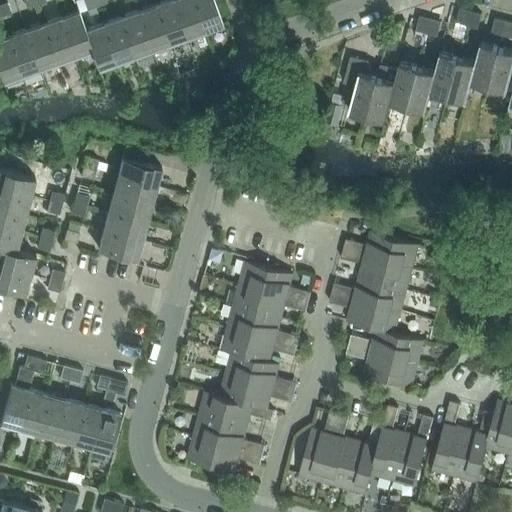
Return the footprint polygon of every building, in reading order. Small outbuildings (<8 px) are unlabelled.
[(83,0),(87,8),(97,5),(94,0),(83,0)] [(173,0),(164,0),(155,3),(169,42),(186,36),(173,0)] [(193,0),(173,0),(186,36),(204,29),(193,0)] [(213,0),(193,0),(204,29),(222,23),(213,0)] [(11,13),(7,2),(7,1),(0,3),(0,13),(1,17),(11,13)] [(155,3),(137,10),(151,48),(169,42),(155,3)] [(456,21),(467,24),(470,10),(460,7),(456,21)] [(78,9),(60,16),(74,54),(91,48),(92,48),(84,28),(85,28),(78,9)] [(137,10),(120,16),(134,55),(151,48),(137,10)] [(470,10),(467,24),(477,27),(481,13),(470,10)] [(427,32),(431,17),(420,14),(416,29),(427,32)] [(60,16),(43,22),(56,61),(74,54),(60,16)] [(120,16),(102,22),(116,61),(134,55),(120,16)] [(491,31),(502,34),(506,19),(495,16),(491,31)] [(441,20),(431,17),(427,32),(437,34),(441,20)] [(511,20),(506,19),(502,34),(511,36),(511,20)] [(43,22),(25,28),(39,67),(56,61),(43,22)] [(92,48),(91,48),(98,67),(116,61),(102,22),(85,28),(84,28),(92,48)] [(25,28),(7,34),(21,73),(39,67),(25,28)] [(385,47),(389,32),(378,29),(374,44),(385,47)] [(389,32),(385,47),(395,49),(400,35),(389,32)] [(7,34),(0,37),(0,70),(3,79),(21,73),(7,34)] [(480,40),(475,59),(476,60),(470,80),(471,80),(488,84),(499,45),(480,40)] [(511,48),(499,45),(488,84),(506,89),(511,68),(511,48)] [(440,50),(435,69),(430,89),(431,90),(448,94),(458,55),(440,50)] [(351,55),(344,81),(355,84),(349,109),(367,114),(378,74),(377,74),(371,73),(371,71),(369,60),(351,55)] [(466,99),(471,80),(470,80),(476,60),(475,59),(458,55),(448,94),(466,99)] [(390,99),(407,104),(418,65),(399,60),(397,67),(394,79),(395,79),(390,99)] [(385,119),(390,99),(395,79),(394,79),(397,67),(380,62),(377,74),(378,74),(367,114),(385,119)] [(426,109),(431,90),(430,89),(435,69),(418,65),(407,104),(426,109)] [(192,77),(183,80),(186,89),(195,86),(192,77)] [(329,101),(324,121),(338,124),(343,104),(329,101)] [(125,144),(122,156),(145,162),(149,150),(125,144)] [(98,158),(86,155),(83,165),(96,168),(98,160),(98,158)] [(145,162),(122,156),(117,174),(156,184),(161,166),(145,162)] [(98,160),(96,168),(105,170),(107,163),(98,160)] [(80,175),(93,178),(96,168),(83,165),(80,175)] [(0,167),(0,187),(30,195),(35,177),(0,167)] [(156,184),(117,174),(112,192),(151,202),(156,184)] [(30,195),(0,187),(0,206),(25,213),(30,195)] [(64,193),(52,190),(49,200),(62,203),(64,193)] [(89,195),(76,191),(73,201),(86,204),(89,195)] [(112,192),(107,210),(147,221),(151,202),(112,192)] [(62,203),(49,200),(46,210),(59,213),(62,203)] [(71,211),(83,214),(86,204),(73,201),(71,211)] [(25,213),(0,206),(0,225),(21,231),(25,213)] [(107,210),(102,228),(142,239),(147,221),(107,210)] [(21,231),(0,225),(0,245),(16,249),(21,231)] [(42,227),(39,237),(52,240),(55,230),(42,227)] [(64,238),(76,241),(79,231),(66,228),(64,238)] [(142,239),(102,228),(97,247),(137,257),(142,239)] [(346,237),(343,246),(412,265),(419,242),(371,230),(367,243),(346,237)] [(52,240),(39,237),(37,246),(49,250),(52,240)] [(0,264),(30,273),(35,254),(16,249),(0,245),(0,264)] [(412,265),(343,246),(341,256),(362,262),(359,274),(407,287),(412,265)] [(310,292),(309,292),(289,286),(293,273),(245,259),(238,283),(308,301),(310,292)] [(30,273),(0,264),(0,284),(26,291),(30,273)] [(65,271),(64,271),(52,268),(49,278),(62,281),(65,271)] [(303,274),(301,283),(309,285),(312,276),(303,274)] [(334,281),(332,290),(401,309),(407,287),(359,274),(355,287),(334,281)] [(47,287),(59,291),(62,281),(49,278),(47,287)] [(308,301),(238,283),(233,305),(280,318),(284,305),(305,311),(308,301)] [(350,306),(347,319),(376,326),(395,331),(395,330),(401,309),(332,290),(329,300),(350,306)] [(280,318),(233,305),(227,326),(296,344),(298,336),(277,330),(280,318)] [(296,344),(227,326),(221,348),(231,351),(269,361),(272,350),(293,355),(296,344)] [(418,361),(424,338),(395,330),(395,331),(376,326),(372,338),(351,332),(348,342),(418,361)] [(418,361),(348,342),(346,351),(367,357),(364,370),(412,383),(418,361)] [(297,383),(296,382),(275,377),(278,364),(269,362),(269,361),(231,351),(225,374),(294,392),(297,383)] [(33,369),(36,357),(27,354),(23,367),(33,369)] [(36,357),(33,369),(43,372),(46,359),(36,357)] [(69,379),(72,366),(63,364),(59,376),(69,379)] [(10,382),(0,418),(0,421),(18,426),(28,387),(33,369),(23,367),(19,365),(15,383),(11,382),(10,382)] [(72,366),(69,379),(79,382),(82,369),(72,366)] [(96,386),(105,389),(109,376),(99,373),(96,386)] [(225,374),(219,394),(219,395),(267,408),(270,396),(292,402),(294,392),(225,374)] [(109,376),(105,389),(124,393),(127,381),(109,376)] [(28,387),(18,426),(36,431),(46,391),(28,387)] [(113,400),(116,391),(105,389),(103,397),(113,400)] [(219,395),(219,394),(205,390),(198,414),(247,427),(250,414),(271,420),(274,410),(267,409),(267,408),(219,395)] [(64,396),(46,391),(36,431),(54,436),(64,396)] [(511,394),(510,401),(497,398),(494,411),(485,446),(486,446),(507,451),(511,432),(511,394)] [(64,396),(54,436),(72,441),(82,401),(64,396)] [(460,402),(450,399),(431,468),(454,474),(467,426),(454,423),(460,402)] [(82,401),(72,441),(90,445),(101,406),(82,401)] [(370,472),(371,472),(392,478),(405,430),(392,427),(398,405),(388,403),(383,422),(370,472)] [(109,450),(119,411),(101,406),(90,445),(109,450)] [(324,429),(311,426),(298,474),(320,480),(339,411),(329,408),(324,429)] [(467,426),(454,474),(477,480),(486,446),(485,446),(494,411),(485,408),(479,429),(467,426)] [(339,411),(320,480),(343,486),(356,438),(343,434),(349,413),(339,411)] [(434,415),(423,412),(417,433),(405,430),(392,478),(415,484),(434,415)] [(247,427),(198,414),(193,436),(262,454),(264,445),(243,439),(247,427)] [(356,438),(343,486),(366,492),(371,472),(370,472),(383,422),(374,420),(368,441),(356,438)] [(262,454),(193,436),(187,457),(235,471),(238,458),(259,464),(262,454)] [(72,511),(74,505),(77,495),(67,491),(63,502),(61,509),(70,511),(72,511)] [(30,497),(28,506),(38,508),(40,500),(30,497)] [(100,510),(108,511),(110,511),(113,500),(104,497),(100,510)] [(0,511),(40,511),(41,509),(38,508),(28,506),(0,498),(0,511)] [(113,500),(110,511),(120,511),(123,502),(113,500)]
